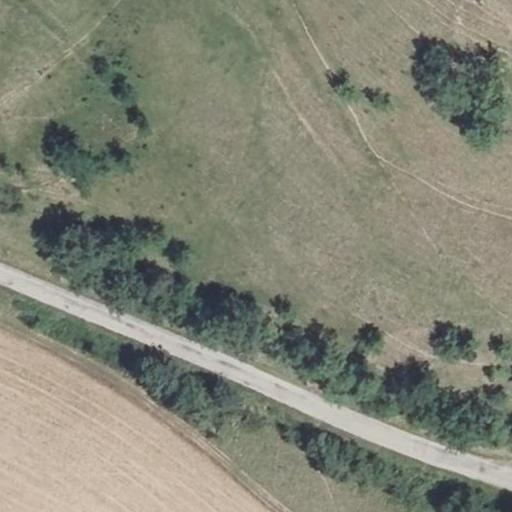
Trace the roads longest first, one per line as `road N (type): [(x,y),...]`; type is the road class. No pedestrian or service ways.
road 1 (tertiary): [(0,273),(367,429),(511,476)]
road 2 (track): [(0,319),(104,371),(284,511)]
